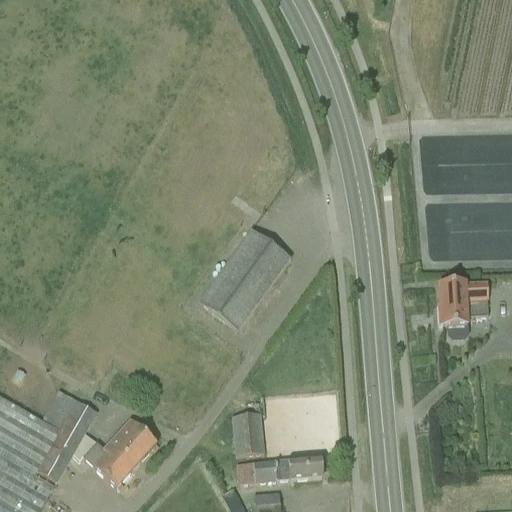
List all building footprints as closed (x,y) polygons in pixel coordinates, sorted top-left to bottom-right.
[(288,265),(249,237),(198,308),(236,336),(288,265)] [(159,293),(166,280),(152,273),(145,286),(159,293)] [(436,333),(444,333),(445,342),(450,346),(462,345),(466,341),(465,331),(464,323),(484,322),(482,289),(458,291),(438,292),(439,314),(435,314),(436,333)] [(274,359),(282,455),(331,451),(322,355),(274,359)] [(0,511),(40,511),(45,504),(52,493),(33,482),(36,477),(55,487),(73,456),(95,419),(78,409),(58,397),(40,427),(0,404),(0,511)] [(234,463),(262,460),(258,420),(230,423),(234,463)] [(106,451),(133,473),(154,450),(128,426),(114,442),(106,451)] [(133,473),(106,451),(102,455),(95,449),(92,451),(81,464),(114,494),(133,473)] [(320,483),(318,463),(235,471),(237,491),(320,483)] [(511,511),(511,488),(479,490),(480,511),(511,511)] [(252,501),(252,511),(277,511),(276,499),(252,501)]
